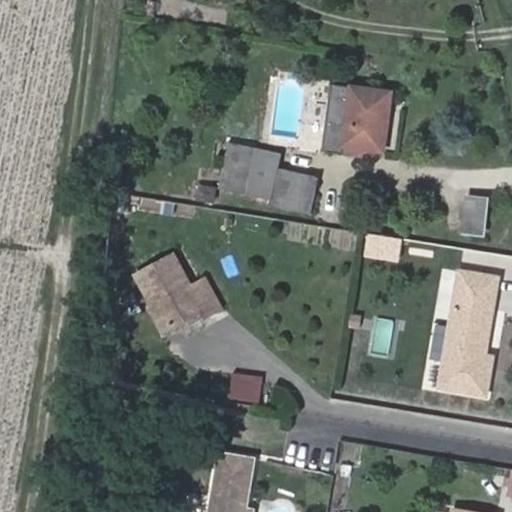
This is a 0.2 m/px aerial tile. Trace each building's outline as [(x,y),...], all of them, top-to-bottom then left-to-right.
[(384,152),(393,92),(332,84),(323,152),(344,154),(345,147),(366,149),(384,152)] [(313,214),(321,177),(278,168),(282,154),(229,143),(219,189),(270,199),(269,205),(313,214)] [(366,149),(345,147),(344,154),(365,158),(366,149)] [(200,185),(197,201),(213,203),(216,187),(200,185)] [(468,198),(465,232),(484,234),(488,199),(468,198)] [(403,239),(372,234),(368,254),(399,259),(403,239)] [(207,316),(222,308),(207,280),(192,288),(175,256),(139,276),(155,304),(169,330),(204,311),(207,316)] [(497,279),(461,274),(443,387),(488,395),(494,358),(484,356),(497,279)] [(169,330),(155,304),(149,307),(163,334),(169,330)] [(261,401),(263,373),(231,371),(229,399),(261,401)] [(217,399),(188,394),(185,414),(214,419),(217,399)] [(210,511),(256,511),(256,510),(249,509),(258,458),(222,452),(210,511)]
